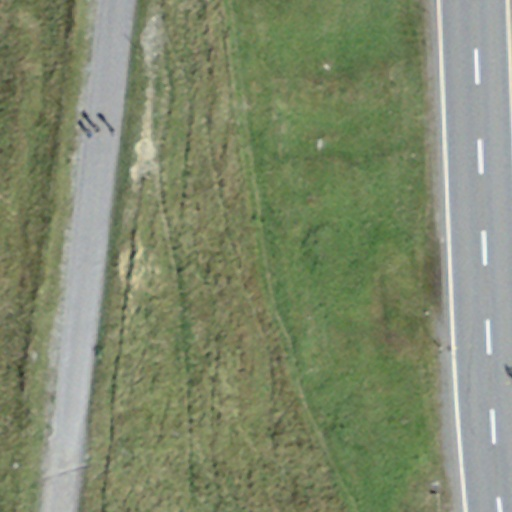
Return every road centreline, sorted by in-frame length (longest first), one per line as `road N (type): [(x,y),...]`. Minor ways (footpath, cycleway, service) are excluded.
road 1 (track): [(63,511),(121,0)]
road 2 (primary): [(501,511),(472,0)]
